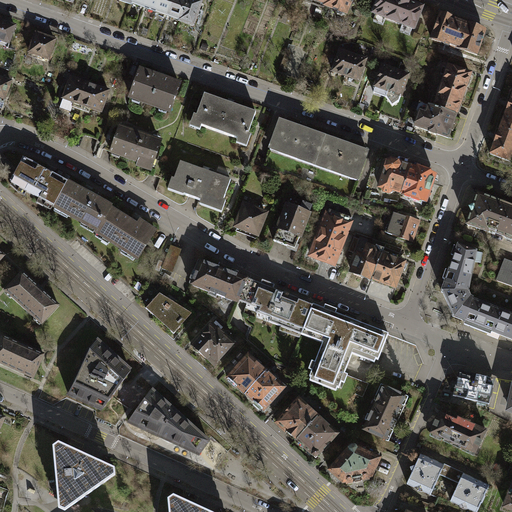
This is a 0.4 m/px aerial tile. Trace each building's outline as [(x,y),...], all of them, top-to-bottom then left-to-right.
[(162,0),(147,0),(145,6),(158,11),(162,0)] [(176,0),(162,0),(158,11),(171,16),(176,0)] [(191,0),(176,0),(171,16),(184,20),(191,0)] [(197,25),(205,0),(191,0),(184,20),(197,25)] [(331,0),(306,0),(305,4),(327,12),(331,0)] [(356,0),(331,0),(327,12),(349,20),(356,0)] [(427,10),(399,0),(379,0),(372,19),(418,35),(427,10)] [(484,32),(439,16),(430,39),(476,56),(484,32)] [(13,27),(0,21),(0,45),(6,48),(13,27)] [(61,34),(38,26),(30,47),(52,56),(61,34)] [(293,60),(297,48),(291,46),(286,58),(293,60)] [(332,73),(346,78),(354,55),(340,50),(332,73)] [(369,60),(354,55),(346,78),(361,83),(369,60)] [(374,89),(389,94),(398,70),(383,64),(374,89)] [(475,74),(448,65),(434,108),(460,117),(475,74)] [(17,76),(0,69),(0,93),(9,97),(17,76)] [(412,75),(398,70),(389,94),(390,94),(388,98),(394,107),(400,102),(402,98),(403,99),(412,75)] [(65,94),(85,102),(94,78),(73,71),(65,94)] [(177,85),(138,71),(128,98),(168,112),(177,85)] [(114,86),(94,78),(85,102),(106,109),(114,86)] [(511,89),(507,104),(501,121),(511,124),(511,89)] [(254,112),(202,94),(192,124),(243,142),(254,112)] [(452,141),(460,117),(434,108),(424,105),(416,129),(452,141)] [(167,135),(123,121),(113,149),(157,163),(167,135)] [(269,146),(312,162),(322,136),(278,121),(269,146)] [(510,164),(511,157),(511,124),(501,121),(488,156),(510,164)] [(366,152),(322,136),(312,162),(356,177),(366,152)] [(382,182),(407,191),(417,162),(392,154),(382,182)] [(235,174),(183,157),(173,186),(224,204),(235,174)] [(10,183),(54,209),(68,183),(24,158),(10,183)] [(442,171),(417,162),(407,191),(432,199),(442,171)] [(69,182),(68,183),(54,209),(53,210),(97,235),(112,209),(113,207),(69,182)] [(487,230),(495,233),(501,218),(504,219),(509,206),(476,194),(464,224),(486,232),(487,230)] [(272,206),(247,197),(237,223),(263,232),(272,206)] [(313,207),(291,198),(276,236),(298,245),(313,207)] [(357,216),(329,206),(311,252),(339,263),(357,216)] [(511,207),(509,206),(504,219),(501,218),(495,233),(511,239),(511,207)] [(424,217),(397,208),(389,229),(416,238),(424,217)] [(138,224),(112,209),(97,235),(96,238),(140,263),(158,231),(140,221),(138,224)] [(360,270),(377,276),(388,247),(371,241),(360,270)] [(0,261),(9,252),(0,243),(0,261)] [(476,251),(458,245),(441,294),(452,317),(511,340),(511,317),(471,301),(471,298),(467,290),(476,251)] [(168,246),(160,268),(170,273),(179,250),(168,246)] [(412,257),(388,247),(377,276),(402,285),(412,257)] [(245,278),(196,260),(187,285),(235,304),(236,301),(245,278)] [(511,263),(503,260),(495,280),(511,286),(511,263)] [(61,301),(26,270),(9,288),(44,319),(61,301)] [(299,334),(311,304),(245,278),(236,301),(256,309),(253,317),(299,334)] [(196,309),(163,289),(149,306),(177,331),(196,309)] [(311,304),(299,334),(319,342),(305,378),(336,391),(351,353),(375,363),(387,333),(311,304)] [(240,340),(216,319),(195,343),(219,364),(240,340)] [(42,353),(0,334),(0,363),(31,377),(42,353)] [(87,349),(67,394),(100,409),(128,370),(95,340),(87,349)] [(223,377),(242,394),(264,370),(246,353),(223,377)] [(284,387),(264,370),(242,394),(262,412),(284,387)] [(454,396),(471,399),(477,374),(459,370),(454,396)] [(494,378),(477,374),(471,399),(489,403),(494,378)] [(407,394),(379,382),(360,429),(388,440),(407,394)] [(152,390),(129,422),(200,454),(209,442),(152,390)] [(274,423),(294,440),(317,415),(297,397),(274,423)] [(442,407),(431,430),(476,450),(486,428),(442,407)] [(336,432),(317,415),(294,440),(312,457),(336,432)] [(57,442),(50,447),(57,508),(64,510),(113,475),(112,468),(57,442)] [(380,457),(349,444),(327,469),(341,484),(371,479),(380,457)] [(444,465),(420,455),(407,484),(430,494),(439,475),(444,465)] [(464,474),(444,465),(439,475),(459,483),(464,474)] [(477,511),(489,485),(464,474),(459,483),(451,502),(474,511),(477,511)] [(511,481),(502,507),(511,511),(511,481)] [(210,511),(172,494),(166,498),(167,511),(210,511)]
